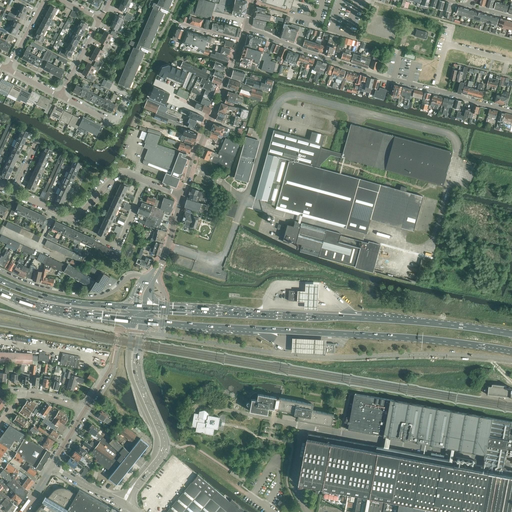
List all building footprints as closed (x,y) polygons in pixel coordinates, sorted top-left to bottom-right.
[(161,8),(161,6),(168,9),(171,0),(160,0),(159,5),(150,1),(149,5),(155,8),(155,9),(159,11),(161,8)] [(245,8),(247,2),(239,0),(216,0),(216,1),(213,0),(198,0),(196,8),(192,7),(188,13),(210,20),(211,16),(212,11),(231,15),(232,14),(244,17),(245,17),(244,17),(246,9),(245,8)] [(263,0),(276,5),(276,6),(286,9),(286,8),(291,9),(293,0),(263,0)] [(429,0),(421,0),(421,3),(420,4),(420,6),(419,7),(428,10),(429,6),(428,5),(429,0)] [(444,2),(438,0),(436,9),(441,10),(439,16),(441,17),(443,11),(442,10),(444,2)] [(495,0),(487,0),(486,7),(493,9),(495,1),(495,0)] [(500,11),(503,3),(496,1),(494,9),(500,11)] [(126,13),(128,7),(121,3),(120,3),(118,6),(119,7),(118,9),(126,13)] [(509,5),(503,3),(500,11),(507,13),(509,5)] [(22,5),(19,10),(26,13),(28,8),(22,5)] [(51,5),(48,11),(55,14),(57,9),(51,5)] [(253,18),(269,21),(282,24),(283,19),(270,16),(270,14),(268,14),(269,10),(256,7),(253,18)] [(467,17),(469,9),(464,8),(462,16),(461,18),(467,20),(467,17)] [(148,49),(164,13),(159,11),(155,9),(155,10),(154,9),(139,44),(131,41),(129,44),(135,47),(135,48),(140,50),(141,47),(142,46),(148,49)] [(467,17),(473,19),(475,11),(469,9),(467,17)] [(26,13),(19,10),(16,16),(23,19),(26,13)] [(48,11),(45,16),(52,20),(55,14),(48,11)] [(473,19),(481,21),(483,13),(475,11),(473,19)] [(115,15),(113,21),(120,24),(123,19),(115,15)] [(45,16),(42,22),(49,25),(52,20),(45,16)] [(189,24),(195,25),(200,27),(202,22),(203,23),(204,20),(190,16),(189,19),(190,19),(189,24)] [(263,29),(264,29),(266,22),(253,19),(252,25),(255,27),(258,27),(258,28),(263,29)] [(14,20),(11,26),(18,29),(21,24),(14,20)] [(76,26),(78,27),(84,30),(87,25),(85,23),(85,22),(81,20),(81,21),(79,24),(77,23),(76,26)] [(120,24),(113,21),(110,27),(113,28),(112,30),(116,32),(120,24)] [(42,22),(39,27),(46,31),(49,25),(42,22)] [(222,33),(225,24),(223,24),(222,25),(213,23),(212,25),(209,24),(208,29),(223,33),(222,33)] [(223,33),(233,35),(236,27),(225,24),(222,33),(223,33)] [(282,30),(280,36),(279,38),(295,43),(300,27),(292,24),(291,26),(287,24),(287,25),(284,24),(283,26),(282,30)] [(18,29),(11,26),(9,32),(15,35),(18,29)] [(264,30),(280,36),(282,30),(265,26),(264,30)] [(39,27),(36,32),(43,36),(46,31),(39,27)] [(78,27),(75,32),(81,36),(84,30),(78,27)] [(181,29),(177,41),(176,43),(178,43),(179,38),(182,39),(184,31),(181,29)] [(415,36),(423,38),(426,39),(428,32),(425,32),(417,29),(415,36)] [(105,31),(102,36),(109,40),(111,36),(115,39),(117,34),(112,31),(110,34),(105,31)] [(203,53),(207,37),(192,33),(191,32),(186,31),(181,42),(182,43),(182,42),(185,45),(186,44),(187,44),(186,45),(191,48),(192,47),(197,50),(197,49),(198,50),(203,53)] [(43,36),(36,32),(33,38),(36,39),(34,42),(41,45),(43,43),(40,41),(43,36)] [(75,32),(72,37),(79,41),(81,36),(75,32)] [(247,35),(246,41),(258,44),(265,46),(266,41),(267,40),(251,35),(250,35),(248,34),(247,35)] [(330,34),(328,40),(324,54),(333,57),(338,37),(330,34)] [(5,42),(2,49),(4,50),(4,51),(7,52),(11,45),(8,43),(9,41),(11,42),(14,37),(11,36),(10,38),(7,37),(6,40),(5,42)] [(67,42),(69,43),(76,46),(79,41),(72,37),(70,36),(67,42)] [(104,45),(103,47),(109,50),(111,46),(107,44),(109,40),(102,36),(99,42),(104,45)] [(203,54),(207,55),(210,44),(212,38),(212,37),(208,36),(207,37),(203,54)] [(212,38),(210,44),(223,47),(230,49),(230,48),(232,49),(234,44),(235,44),(234,43),(234,42),(233,42),(224,40),(223,43),(221,42),(222,39),(218,39),(218,41),(216,40),(216,39),(212,38)] [(317,52),(318,52),(321,44),(321,42),(316,40),(315,42),(315,43),(313,51),(317,52)] [(258,44),(246,41),(244,46),(256,50),(258,44)] [(69,43),(66,48),(73,52),(76,46),(69,43)] [(272,43),(269,50),(270,51),(277,53),(280,46),(272,43)] [(210,44),(207,55),(227,62),(229,58),(224,57),(225,53),(229,54),(230,49),(223,47),(210,44)] [(21,58),(27,61),(31,54),(29,52),(31,48),(28,46),(25,51),(21,58)] [(242,54),(244,54),(244,55),(264,61),(261,70),(272,73),(275,62),(270,61),(271,57),(268,56),(269,54),(267,53),(263,52),(244,46),(242,54)] [(107,55),(109,50),(103,47),(102,50),(96,47),(93,53),(100,56),(102,53),(107,55)] [(277,58),(277,60),(283,62),(288,49),(281,47),(277,58)] [(73,52),(66,48),(65,51),(61,49),(58,55),(67,59),(68,56),(70,57),(73,52)] [(135,48),(120,84),(129,88),(144,52),(140,50),(135,48)] [(42,59),(37,57),(33,64),(34,65),(38,68),(38,67),(39,67),(43,60),(45,61),(50,52),(47,50),(42,59)] [(285,56),(283,63),(289,65),(293,66),(294,67),(298,54),(295,53),(293,53),(293,52),(291,51),(290,51),(288,51),(286,57),(285,56)] [(47,62),(43,69),(49,72),(53,65),(48,62),(52,53),(50,52),(45,61),(47,62)] [(96,61),(95,63),(100,67),(103,62),(98,60),(100,56),(93,53),(90,58),(96,61)] [(27,61),(33,64),(37,57),(31,54),(27,61)] [(300,61),(303,62),(305,56),(300,54),(296,65),(298,65),(300,61)] [(238,66),(246,68),(254,70),(255,65),(251,64),(252,59),(241,55),(238,66)] [(370,68),(373,69),(373,70),(375,70),(376,70),(378,62),(375,61),(376,57),(374,56),(370,68)] [(310,58),(306,68),(308,69),(309,65),(312,66),(314,59),(310,58)] [(315,80),(322,62),(317,60),(313,70),(316,71),(313,79),(315,80)] [(212,81),(217,84),(218,84),(217,84),(220,79),(222,80),(221,80),(222,80),(218,78),(209,74),(183,61),(180,67),(211,82),(212,81)] [(327,64),(322,62),(315,80),(317,81),(320,73),(323,74),(327,64)] [(100,67),(95,63),(93,66),(88,63),(85,69),(92,72),(94,69),(98,71),(100,67)] [(208,67),(213,68),(222,72),(224,66),(215,63),(213,67),(212,67),(212,66),(209,65),(208,67)] [(49,72),(55,75),(59,68),(53,65),(49,72)] [(163,68),(160,76),(165,78),(166,76),(183,83),(187,73),(168,65),(164,66),(163,68)] [(325,74),(322,80),(324,81),(326,74),(327,73),(330,75),(333,67),(329,65),(329,66),(328,65),(325,73),(325,74)] [(333,77),(336,79),(340,69),(334,67),(331,77),(331,76),(333,77)] [(456,81),(461,82),(462,79),(465,80),(468,68),(464,67),(463,72),(459,71),(456,81)] [(59,68),(55,75),(61,78),(64,71),(59,68)] [(224,74),(215,70),(214,73),(212,73),(212,72),(206,70),(206,69),(204,69),(202,68),(202,69),(201,69),(201,70),(206,72),(222,79),(224,74)] [(96,75),(92,72),(85,69),(82,74),(87,77),(86,79),(92,83),(96,75)] [(340,69),(336,79),(342,80),(345,71),(340,69)] [(233,79),(242,81),(243,81),(245,73),(233,70),(231,78),(233,79)] [(356,79),(355,82),(360,83),(362,75),(347,71),(346,76),(350,78),(350,79),(351,80),(351,78),(356,79)] [(193,87),(191,91),(199,95),(204,97),(204,98),(211,101),(211,99),(211,97),(212,93),(214,92),(214,91),(215,90),(217,86),(217,85),(214,84),(198,77),(192,74),(187,84),(193,87)] [(358,93),(363,95),(367,77),(362,76),(358,93)] [(367,77),(363,95),(364,95),(364,96),(368,97),(373,79),(367,77)] [(245,84),(256,87),(270,91),(273,80),(267,78),(266,84),(257,82),(246,79),(245,84)] [(0,82),(0,89),(8,94),(13,85),(2,79),(0,82)] [(241,83),(229,79),(226,88),(235,91),(235,94),(238,95),(252,99),(260,102),(261,99),(262,99),(263,95),(262,94),(263,92),(252,89),(250,89),(250,87),(241,84),(241,83)] [(379,80),(374,79),(371,88),(370,90),(373,91),(373,88),(377,89),(379,80)] [(462,94),(468,95),(470,87),(471,81),(469,81),(468,87),(465,86),(462,94)] [(473,96),(478,98),(481,84),(479,84),(478,89),(475,89),(473,96)] [(8,94),(17,99),(22,89),(13,85),(8,94)] [(73,92),(78,95),(82,88),(76,85),(73,92)] [(392,95),(399,97),(402,87),(399,87),(399,86),(399,87),(398,87),(398,86),(396,85),(395,86),(395,85),(394,85),(392,95)] [(155,87),(151,98),(165,104),(170,93),(155,87)] [(78,95),(84,97),(87,91),(82,88),(78,95)] [(199,95),(191,91),(190,94),(179,88),(176,95),(187,100),(195,104),(197,101),(200,103),(208,106),(209,106),(208,106),(209,104),(210,101),(211,101),(204,98),(204,97),(199,95)] [(377,97),(383,99),(386,90),(379,88),(378,91),(375,90),(373,98),(376,99),(377,97)] [(26,103),(27,100),(31,94),(22,89),(17,99),(26,103)] [(424,92),(415,90),(414,95),(413,97),(414,97),(416,98),(415,99),(416,100),(418,100),(419,98),(422,99),(424,92)] [(27,100),(36,105),(41,95),(32,91),(31,94),(27,100)] [(93,94),(87,91),(84,97),(86,99),(86,100),(89,101),(90,100),(93,94)] [(238,95),(235,94),(228,92),(227,93),(227,94),(227,95),(226,97),(242,102),(243,100),(237,98),(238,95)] [(425,93),(423,101),(427,102),(428,99),(429,100),(431,94),(425,93)] [(90,100),(95,103),(98,96),(93,94),(90,100)] [(45,109),(49,103),(50,100),(41,95),(36,105),(45,109)] [(95,103),(101,106),(104,99),(98,96),(95,103)] [(105,97),(104,99),(101,106),(106,109),(110,102),(111,100),(105,97)] [(242,102),(226,97),(226,99),(225,100),(224,101),(225,102),(225,103),(235,106),(236,103),(237,104),(238,102),(241,103),(242,102)] [(447,107),(446,114),(445,116),(447,116),(449,107),(452,108),(454,100),(449,99),(447,107)] [(156,113),(156,114),(158,114),(159,110),(166,113),(167,109),(162,106),(147,100),(146,102),(144,108),(156,113)] [(454,108),(458,109),(457,112),(458,112),(458,114),(457,119),(463,120),(465,113),(460,112),(461,108),(459,108),(461,101),(456,100),(454,108)] [(110,102),(106,109),(112,112),(113,109),(116,110),(119,104),(116,102),(115,105),(112,103),(110,102)] [(198,109),(201,111),(208,114),(211,108),(201,104),(196,102),(194,107),(198,109)] [(246,119),(248,110),(242,108),(229,105),(229,106),(221,103),(218,110),(226,114),(232,115),(246,119)] [(474,105),(473,105),(472,112),(470,118),(469,122),(472,123),(473,118),(472,118),(473,113),(478,114),(480,107),(477,106),(476,105),(475,105),(474,105)] [(50,115),(59,120),(64,110),(55,106),(53,110),(51,114),(50,115)] [(471,109),(466,108),(463,120),(465,121),(466,117),(470,118),(472,112),(470,112),(471,109)] [(488,116),(496,118),(498,111),(490,109),(488,116)] [(59,120),(68,124),(73,115),(64,110),(59,120)] [(178,118),(166,113),(159,110),(158,114),(176,122),(178,118)] [(190,111),(188,116),(202,121),(204,117),(190,111)] [(226,116),(226,114),(218,111),(217,115),(226,119),(227,116),(226,116)] [(168,119),(155,114),(154,118),(166,123),(168,119)] [(77,129),(79,126),(78,126),(82,119),(73,115),(68,124),(77,129)] [(78,126),(79,126),(87,131),(92,121),(83,117),(82,119),(78,126)] [(195,125),(195,124),(196,121),(189,118),(187,123),(189,124),(188,127),(198,131),(198,130),(199,127),(200,127),(199,127),(195,125)] [(92,121),(87,131),(96,135),(95,138),(95,137),(95,138),(98,139),(101,132),(99,131),(101,126),(92,121)] [(341,158),(360,163),(442,186),(452,152),(351,124),(346,142),(341,158)] [(223,131),(212,128),(211,130),(211,132),(225,136),(226,134),(223,133),(223,131)] [(22,129),(19,135),(26,138),(29,133),(22,129)] [(182,134),(195,139),(197,133),(184,129),(182,134)] [(384,186),(322,168),(316,167),(324,135),(312,132),(309,140),(274,130),(255,198),(267,201),(266,203),(276,205),(276,209),(299,215),(301,216),(366,234),(370,219),(413,231),(423,196),(405,191),(406,188),(401,186),(400,190),(390,187),(391,183),(385,182),(384,186)] [(142,131),(139,138),(145,141),(147,134),(148,133),(143,131),(142,131)] [(148,149),(144,158),(145,161),(145,163),(163,170),(164,170),(166,170),(166,173),(162,182),(176,187),(179,180),(178,177),(179,174),(182,173),(187,159),(185,158),(186,154),(157,144),(160,136),(148,132),(144,142),(145,143),(144,147),(148,149)] [(209,138),(214,140),(213,141),(216,142),(218,135),(211,132),(209,138)] [(15,137),(14,140),(24,144),(26,138),(19,135),(18,138),(15,137)] [(181,139),(184,140),(185,141),(184,142),(193,145),(194,145),(195,143),(196,140),(196,139),(186,136),(182,135),(181,139)] [(258,141),(246,137),(235,178),(247,182),(253,162),(252,162),(253,159),(254,159),(258,141)] [(239,144),(225,138),(218,154),(203,148),(204,148),(203,149),(204,151),(200,156),(229,169),(239,144)] [(11,146),(14,147),(21,150),(24,144),(14,140),(11,146)] [(180,143),(179,146),(178,150),(189,154),(190,151),(190,152),(192,146),(180,142),(180,143)] [(14,147),(11,152),(19,156),(21,150),(14,147)] [(45,147),(42,153),(50,156),(52,150),(45,147)] [(11,152),(8,158),(16,161),(19,156),(11,152)] [(42,153),(40,158),(47,162),(50,156),(42,153)] [(8,158),(6,164),(13,167),(16,161),(8,158)] [(40,158),(37,164),(44,168),(47,162),(40,158)] [(74,160),(71,166),(79,169),(81,164),(74,160)] [(6,164),(3,169),(11,173),(13,167),(6,164)] [(37,164),(34,170),(42,173),(44,168),(37,164)] [(67,171),(69,172),(76,175),(79,169),(71,166),(70,169),(68,168),(67,171)] [(0,178),(3,180),(4,177),(8,179),(11,173),(3,169),(2,172),(1,171),(0,171),(0,178)] [(34,170),(32,176),(39,179),(42,173),(34,170)] [(64,177),(66,178),(73,181),(76,175),(69,172),(67,175),(65,175),(64,177)] [(32,176),(29,181),(36,185),(39,179),(32,176)] [(61,182),(63,183),(71,187),(73,181),(66,178),(64,181),(63,180),(61,182)] [(36,185),(29,181),(26,187),(34,191),(36,185)] [(125,193),(128,187),(130,188),(131,185),(124,182),(123,185),(121,184),(118,189),(125,193)] [(63,183),(61,189),(68,192),(71,187),(63,183)] [(189,191),(189,193),(204,199),(204,198),(202,197),(203,196),(200,195),(201,192),(191,188),(189,191)] [(61,189),(58,194),(66,198),(68,192),(61,189)] [(118,189),(115,195),(123,198),(125,193),(118,189)] [(204,199),(189,193),(188,194),(187,198),(197,202),(199,199),(203,200),(204,199)] [(66,198),(58,194),(54,203),(59,205),(60,203),(63,204),(66,198)] [(115,195),(113,200),(120,204),(123,198),(115,195)] [(146,202),(154,205),(156,199),(148,197),(146,202)] [(154,205),(153,206),(162,209),(161,212),(164,213),(169,215),(170,212),(170,211),(171,210),(171,209),(170,209),(170,208),(171,207),(172,207),(174,201),(164,197),(162,202),(156,199),(154,205)] [(207,203),(207,205),(189,200),(187,199),(186,199),(187,199),(185,205),(184,207),(206,214),(209,206),(210,203),(207,203)] [(113,200),(113,201),(110,206),(118,209),(120,204),(113,200)] [(226,215),(232,217),(235,204),(229,202),(227,208),(226,215)] [(17,215),(19,216),(24,207),(18,204),(17,206),(14,205),(10,214),(13,215),(15,211),(18,213),(17,215)] [(1,205),(0,208),(0,213),(3,215),(2,219),(5,220),(9,211),(6,210),(7,208),(1,205)] [(115,215),(118,210),(118,209),(110,206),(108,212),(115,215)] [(151,210),(151,211),(150,214),(162,218),(163,213),(164,214),(164,213),(161,212),(162,209),(153,206),(152,206),(151,210)] [(22,215),(26,217),(29,209),(24,207),(19,216),(22,217),(22,215)] [(137,215),(146,218),(147,217),(148,218),(150,214),(151,211),(139,207),(137,213),(138,213),(138,214),(137,214),(137,215)] [(26,217),(31,219),(35,212),(29,209),(26,217)] [(186,209),(184,216),(181,223),(190,226),(190,227),(195,229),(199,218),(190,215),(191,211),(186,209)] [(31,219),(37,222),(41,214),(35,212),(31,219)] [(112,221),(115,215),(108,212),(105,217),(112,221)] [(48,221),(45,219),(46,217),(41,214),(37,222),(43,224),(41,228),(44,229),(48,221)] [(150,214),(148,218),(161,222),(161,219),(162,219),(162,218),(150,214)] [(110,226),(112,221),(105,217),(103,223),(110,226)] [(147,217),(146,218),(145,222),(139,220),(138,222),(144,224),(144,225),(157,230),(156,234),(155,239),(151,238),(151,240),(155,242),(155,241),(164,243),(167,231),(166,231),(166,230),(167,229),(166,228),(166,227),(165,227),(162,226),(161,226),(160,225),(159,225),(160,222),(161,223),(161,222),(148,218),(147,217)] [(58,231),(61,224),(55,221),(52,229),(58,231)] [(354,268),(360,269),(373,272),(381,245),(369,241),(368,243),(360,241),(340,236),(341,234),(299,223),(297,222),(295,221),(293,226),(287,225),(285,235),(281,234),(280,236),(284,237),(283,242),(289,243),(289,241),(302,245),(300,251),(355,266),(354,268)] [(103,223),(100,228),(107,232),(110,226),(103,223)] [(61,224),(58,231),(63,234),(67,227),(61,224)] [(68,238),(72,229),(67,227),(63,234),(63,236),(68,238)] [(105,237),(107,232),(100,228),(97,234),(105,237)] [(74,241),(78,232),(72,229),(68,238),(74,241)] [(80,242),(84,234),(78,232),(74,241),(73,242),(79,244),(80,242)] [(86,244),(89,237),(84,234),(80,242),(86,244)] [(86,244),(91,247),(94,242),(95,239),(89,237),(86,244)] [(44,245),(62,254),(65,248),(47,240),(44,245)] [(101,251),(103,246),(94,242),(91,247),(101,251)] [(156,242),(154,247),(162,250),(164,244),(156,242)] [(103,246),(101,251),(110,255),(110,257),(118,261),(121,254),(103,246)] [(162,250),(154,247),(152,247),(152,249),(150,248),(149,252),(160,255),(162,250)] [(65,248),(62,254),(67,256),(67,255),(70,257),(80,262),(83,257),(65,248)] [(0,256),(0,264),(1,265),(9,252),(7,251),(3,257),(1,255),(0,256)] [(9,252),(1,265),(5,267),(10,260),(7,259),(11,253),(9,252)] [(37,260),(44,264),(44,263),(45,263),(48,257),(40,253),(37,260)] [(40,283),(47,284),(48,278),(45,278),(46,273),(46,274),(47,273),(47,271),(49,271),(50,266),(59,271),(62,272),(65,265),(48,257),(45,263),(44,263),(44,264),(43,272),(42,277),(40,283)] [(139,264),(150,268),(151,263),(152,260),(145,257),(144,261),(141,259),(139,264)] [(13,259),(11,262),(7,268),(12,271),(17,262),(13,259)] [(13,272),(18,275),(24,266),(21,264),(20,264),(22,260),(19,259),(17,262),(16,265),(17,266),(13,272)] [(63,272),(69,275),(73,267),(68,264),(63,272)] [(33,270),(34,266),(30,265),(29,269),(28,274),(28,277),(33,278),(32,280),(39,282),(42,272),(41,272),(41,273),(38,272),(38,271),(33,270)] [(24,266),(18,275),(23,278),(25,275),(28,277),(28,274),(29,269),(24,266)] [(69,275),(74,278),(78,271),(73,267),(69,275)] [(90,271),(99,276),(101,272),(92,267),(90,271)] [(74,278),(79,281),(84,274),(78,271),(74,278)] [(101,272),(99,276),(90,290),(101,292),(107,282),(110,277),(101,272)] [(79,281),(84,285),(89,277),(84,274),(79,281)] [(89,277),(84,285),(90,288),(94,280),(89,277)] [(303,302),(303,309),(316,309),(317,283),(304,283),(304,291),(297,291),(296,301),(303,302)] [(288,301),(297,301),(298,301),(299,291),(289,291),(288,301)] [(324,339),(291,338),(290,353),(324,354),(324,352),(324,343),(324,339)] [(334,344),(326,343),(324,343),(324,352),(334,353),(334,344)] [(0,351),(0,362),(22,363),(32,364),(32,360),(37,360),(38,356),(32,356),(32,353),(0,351)] [(50,355),(46,355),(46,352),(39,352),(39,361),(50,361),(50,355)] [(20,375),(23,376),(22,383),(28,384),(29,374),(24,373),(25,366),(25,364),(22,363),(21,365),(20,375)] [(0,381),(2,382),(2,381),(6,381),(7,373),(9,373),(9,368),(5,367),(5,373),(3,373),(3,372),(0,371),(0,381)] [(66,377),(70,378),(67,389),(74,391),(77,382),(82,384),(84,379),(78,377),(70,375),(71,372),(68,371),(66,377)] [(58,386),(59,382),(60,377),(55,376),(54,380),(52,388),(54,388),(54,389),(58,390),(59,386),(58,386)] [(488,394),(511,397),(511,388),(506,388),(506,386),(492,384),(492,386),(489,386),(488,394)] [(272,408),(277,409),(279,398),(276,397),(269,396),(258,394),(257,399),(257,400),(251,399),(249,411),(267,414),(268,409),(268,407),(272,408)] [(511,461),(511,462),(511,421),(511,422),(391,400),(355,394),(354,398),(350,397),(349,403),(353,403),(351,417),(347,417),(346,420),(345,420),(345,422),(346,423),(345,428),(349,429),(383,435),(384,435),(402,439),(402,438),(424,442),(424,443),(467,451),(486,454),(485,459),(504,462),(509,435),(510,435),(509,434),(510,431),(510,430),(511,426),(511,461)] [(282,398),(279,398),(277,409),(295,413),(299,413),(298,419),(308,421),(331,426),(332,421),(333,421),(333,422),(333,423),(334,423),(335,423),(336,422),(336,421),(336,420),(335,420),(335,419),(332,419),(333,414),(311,410),(312,409),(313,404),(282,398)] [(27,400),(23,406),(31,412),(36,405),(31,401),(30,402),(27,400)] [(46,403),(40,413),(39,413),(38,412),(36,415),(38,416),(38,415),(43,419),(45,416),(52,407),(46,403)] [(31,412),(23,406),(19,412),(28,418),(31,412)] [(97,417),(103,422),(104,421),(107,423),(110,425),(112,421),(107,417),(108,414),(102,409),(101,410),(100,410),(99,411),(100,412),(99,413),(100,413),(97,417)] [(219,421),(219,420),(219,417),(208,415),(209,413),(205,410),(204,410),(199,411),(199,414),(194,413),(192,426),(196,427),(195,431),(213,435),(214,429),(217,429),(218,425),(221,426),(222,422),(219,421)] [(58,412),(53,419),(59,423),(60,422),(64,424),(68,419),(64,416),(64,415),(63,414),(62,415),(58,412)] [(13,421),(23,428),(26,422),(17,416),(13,421)] [(59,423),(53,419),(51,422),(45,417),(42,421),(56,430),(58,427),(57,426),(59,423)] [(114,428),(132,441),(137,435),(119,422),(114,428)] [(88,430),(95,436),(98,438),(95,443),(92,441),(90,444),(94,448),(103,437),(97,433),(99,429),(91,424),(90,425),(89,426),(89,427),(89,428),(88,430)] [(9,425),(0,438),(0,442),(8,448),(8,447),(17,452),(20,454),(22,455),(25,457),(27,458),(25,461),(29,463),(31,464),(38,469),(40,470),(51,453),(23,436),(24,434),(11,426),(9,425)] [(47,428),(48,428),(52,431),(50,434),(56,438),(60,433),(48,426),(47,428)] [(386,502),(383,501),(383,500),(359,495),(355,511),(511,511),(511,470),(506,470),(503,469),(503,468),(503,469),(497,468),(497,466),(484,463),(484,466),(476,464),(477,461),(476,461),(456,457),(455,461),(444,458),(403,451),(333,438),(309,433),(300,483),(317,487),(317,489),(320,490),(321,487),(360,494),(368,496),(394,500),(393,502),(386,500),(386,502)] [(41,436),(40,438),(52,445),(55,441),(48,436),(46,439),(41,436)] [(90,454),(98,460),(97,461),(100,464),(112,473),(108,478),(116,485),(148,445),(140,438),(129,452),(113,438),(109,442),(103,437),(90,454)] [(52,445),(40,438),(38,440),(42,442),(44,443),(42,446),(49,450),(52,445)] [(84,441),(82,444),(89,449),(91,447),(84,441)] [(77,449),(76,451),(80,454),(79,455),(85,459),(91,464),(92,463),(92,464),(93,463),(92,463),(92,462),(86,457),(87,456),(85,455),(88,452),(79,446),(78,446),(77,447),(77,448),(77,449)] [(78,461),(77,462),(82,466),(84,463),(82,462),(85,459),(79,455),(75,451),(74,452),(73,453),(73,454),(71,456),(78,461)] [(82,466),(77,462),(70,457),(69,460),(68,460),(67,461),(67,462),(67,463),(74,468),(76,465),(80,469),(82,466)] [(30,466),(28,468),(26,471),(33,476),(37,471),(36,471),(38,469),(31,464),(30,466)] [(176,464),(147,499),(159,510),(189,475),(176,464)] [(0,472),(0,483),(2,485),(5,489),(8,486),(12,490),(15,493),(21,498),(22,498),(28,491),(19,483),(19,481),(19,478),(18,478),(19,476),(19,475),(21,472),(16,469),(13,474),(12,476),(4,468),(0,472)] [(247,511),(248,511),(241,507),(231,499),(230,501),(198,475),(166,511),(247,511)] [(28,477),(25,481),(32,486),(35,481),(28,477)] [(32,486),(25,481),(22,486),(28,490),(32,486)] [(107,511),(110,508),(78,490),(76,494),(68,489),(64,488),(61,488),(58,488),(55,490),(52,492),(48,497),(45,496),(42,501),(44,502),(35,511),(107,511)] [(0,507),(5,511),(11,511),(16,506),(10,500),(11,499),(0,490),(0,507)] [(21,500),(20,499),(21,498),(15,493),(12,490),(10,492),(13,495),(11,498),(18,503),(21,500)]
